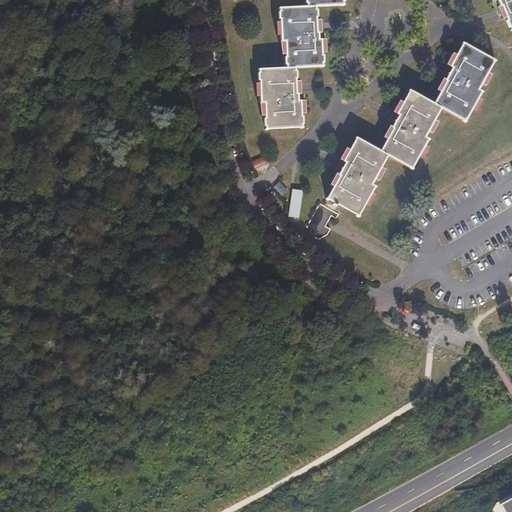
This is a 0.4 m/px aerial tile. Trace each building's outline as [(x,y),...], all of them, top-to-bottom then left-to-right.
[(304,0),(305,5),(306,5),(307,8),(279,9),(279,12),(277,12),(277,20),(280,20),(281,42),(284,42),(285,58),(283,58),(284,65),(286,65),(286,68),(258,69),(259,72),(257,72),(257,80),(259,80),(260,102),(264,102),(265,117),(263,117),(263,125),(265,125),(266,128),(296,126),(296,124),(298,124),(297,116),(296,116),(295,101),(292,100),(291,78),(293,78),(292,71),(291,70),(291,68),(318,66),(318,63),(320,63),(319,56),(317,56),(316,40),(314,40),(313,18),(315,18),(314,11),(312,10),(312,8),(339,6),(339,3),(341,3),(340,0),(304,0)] [(511,0),(495,0),(497,2),(500,1),(508,22),(507,22),(510,29),(511,29),(511,0)] [(495,63),(462,44),(450,67),(452,69),(446,81),(447,82),(434,105),(410,92),(397,115),(399,116),(392,128),(394,129),(381,152),(356,138),(342,162),(346,164),(339,176),(340,177),(328,200),(334,204),(333,206),(336,208),(337,206),(358,217),(374,188),(372,187),(388,157),(412,170),(429,140),(426,138),(442,110),(465,123),(481,94),(478,92),(495,63)] [(256,171),(267,164),(262,156),(252,163),(256,171)] [(286,191),(278,182),(272,187),(280,196),(286,191)] [(303,191),(294,190),(289,217),(299,219),(303,191)] [(337,214),(318,204),(305,226),(313,236),(317,239),(327,233),(329,229),(324,226),(330,216),(335,218),(337,214)] [(511,511),(511,498),(501,505),(505,511),(511,511)]
